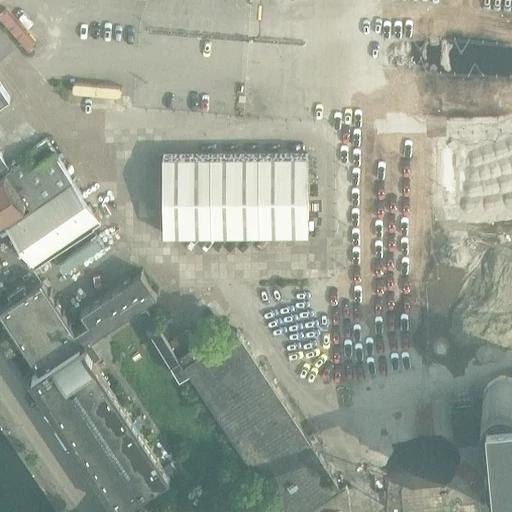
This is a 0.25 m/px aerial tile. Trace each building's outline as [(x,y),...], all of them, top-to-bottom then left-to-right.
[(0,171),(9,165),(0,152),(0,105),(10,99),(0,83),(0,171)] [(0,221),(4,218),(10,214),(27,203),(31,209),(72,181),(55,153),(30,170),(23,161),(0,175),(0,221)] [(163,156),(164,234),(309,232),(308,155),(163,156)] [(31,210),(7,227),(35,267),(94,228),(93,227),(101,222),(72,181),(31,209),(31,210)] [(84,344),(138,308),(146,303),(158,295),(142,271),(84,310),(89,318),(87,319),(88,324),(76,332),(45,283),(43,280),(29,289),(25,282),(8,293),(12,300),(0,308),(0,311),(5,319),(4,320),(4,321),(6,320),(12,329),(10,330),(11,331),(13,330),(19,339),(17,340),(18,341),(19,340),(25,349),(24,350),(24,351),(26,350),(32,359),(30,360),(31,361),(33,360),(40,371),(32,376),(39,386),(40,388),(41,390),(120,508),(117,510),(118,511),(140,496),(171,476),(160,459),(84,344)] [(146,303),(138,308),(181,379),(193,372),(285,511),(296,511),(339,484),(237,330),(204,353),(188,329),(172,340),(187,363),(184,365),(146,303)] [(492,435),(495,425),(496,434),(494,435),(492,437),(491,440),(490,442),(489,445),(489,447),(488,450),(488,452),(489,455),(490,457),(491,460),(492,462),(494,464),(496,466),(498,468),(499,468),(500,487),(498,489),(497,492),(496,494),(495,497),(494,499),(494,502),(494,504),(495,507),(496,509),(497,511),(496,511),(511,511),(511,378),(510,378),(507,377),(504,377),(502,378),(499,378),(497,379),(495,380),(493,382),(491,383),(489,385),(488,387),(487,389),(486,391),(485,394),(485,396),(485,401),(485,403),(486,405),(475,406),(474,401),(452,403),(455,438),(477,436),(492,435)] [(478,511),(478,505),(444,508),(442,481),(398,484),(399,511),(478,511)] [(344,483),(303,510),(304,511),(351,511),(350,490),(344,483)] [(150,511),(140,496),(118,511),(119,511),(150,511)]
